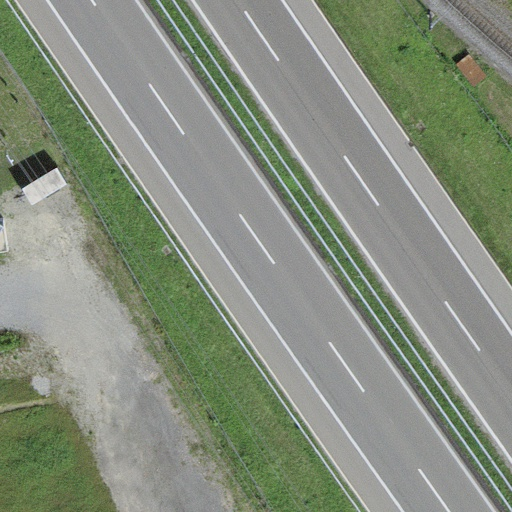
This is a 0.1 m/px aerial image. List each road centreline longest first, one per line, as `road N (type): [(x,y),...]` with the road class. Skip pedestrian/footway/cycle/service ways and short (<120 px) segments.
road 1 (motorway): [(92,0),(449,511)]
road 2 (motorway): [(511,388),(240,0)]
road 3 (unknown): [(0,267),(29,278),(75,324),(174,450),(210,511)]
